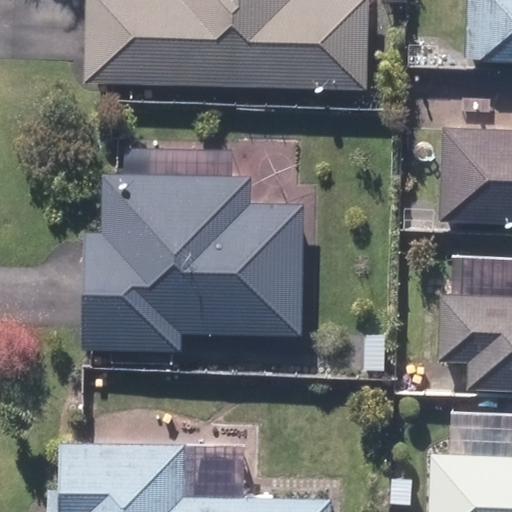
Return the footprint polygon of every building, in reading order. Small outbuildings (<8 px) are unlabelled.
[(84,0),(83,32),(82,80),(363,87),(364,0),(84,0)] [(511,0),(462,0),(461,55),(511,56),(511,0)] [(511,129),(440,127),(436,218),(511,220),(511,129)] [(79,297),(78,347),(178,348),(178,328),(298,330),(299,202),(247,201),(248,174),(103,172),(102,230),(80,230),(79,297)] [(466,358),(465,386),(511,387),(511,294),(439,293),(437,357),(466,358)] [(326,511),(326,498),(179,495),(180,443),(57,441),(56,488),(46,488),(45,511),(326,511)] [(511,511),(511,454),(429,451),(426,511),(511,511)]
